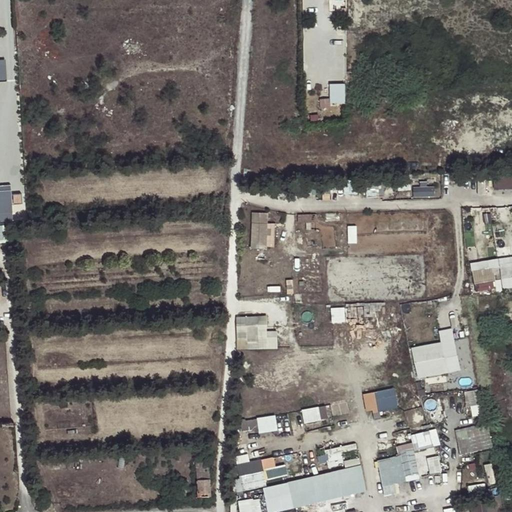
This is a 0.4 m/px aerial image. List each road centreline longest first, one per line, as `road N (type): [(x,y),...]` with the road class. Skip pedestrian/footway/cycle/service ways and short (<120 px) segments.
road 1 (unclassified): [(219,511),(248,0)]
road 2 (unknown): [(237,197),(458,198)]
road 3 (unknown): [(458,198),(455,324)]
